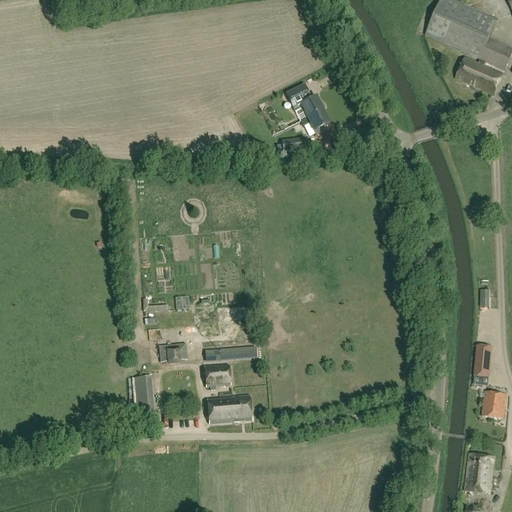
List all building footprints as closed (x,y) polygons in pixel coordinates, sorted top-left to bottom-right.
[(440,0),(425,36),(480,60),(486,63),(505,71),(511,55),(511,50),(489,40),(498,21),(449,0),(440,0)] [(484,67),(486,63),(480,60),(478,64),(465,58),(455,80),(494,97),(504,75),(484,67)] [(316,98),(312,101),(304,85),(286,94),(295,113),(300,110),(302,109),(307,120),(323,112),(316,98)] [(330,125),(323,112),(307,120),(315,136),(324,132),(323,129),(330,125)] [(282,143),(283,146),(276,146),(277,157),(283,156),(283,154),(303,151),(302,140),(282,143)] [(489,292),(480,292),(480,309),(489,309),(489,292)] [(160,364),(188,361),(186,345),(159,348),(160,364)] [(475,377),(489,379),(492,349),(478,348),(475,377)] [(231,387),(229,366),(204,368),(206,389),(231,387)] [(486,394),(482,418),(503,421),(507,397),(486,394)] [(250,397),(207,401),(209,426),(252,422),(250,397)] [(464,493),(489,496),(493,458),(469,455),(464,493)]
